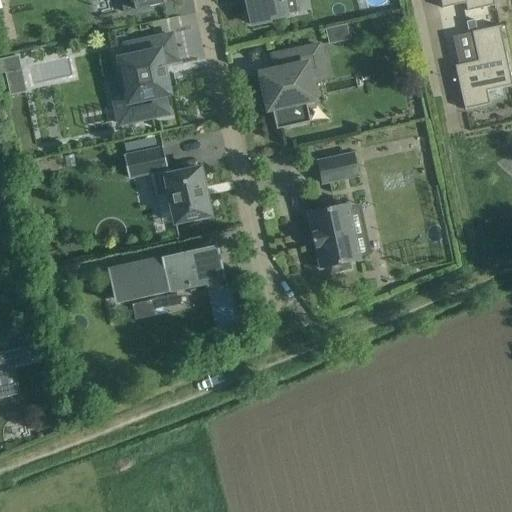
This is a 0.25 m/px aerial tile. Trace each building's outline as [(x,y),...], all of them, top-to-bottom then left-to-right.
[(165,4),(163,0),(120,0),(124,13),(165,4)] [(245,0),(251,25),(270,21),(270,19),(288,15),(284,0),(245,0)] [(468,12),(495,6),(494,0),(440,0),(443,9),(466,4),(468,12)] [(475,21),(466,23),(468,33),(477,31),(475,21)] [(350,40),(346,26),(326,30),(329,45),(350,40)] [(478,61),(455,66),(465,110),(490,105),(489,101),(503,98),(501,89),(506,88),(511,86),(511,81),(500,27),(491,29),(472,33),(478,61)] [(177,61),(171,35),(126,45),(128,57),(119,59),(128,102),(123,103),(128,123),(168,114),(164,95),(170,94),(163,64),(177,61)] [(323,63),(319,46),(288,53),(288,54),(290,53),(293,68),(262,75),(262,74),(260,74),(265,97),(267,96),(269,95),(277,130),(311,122),(306,102),(315,100),(307,66),(323,63)] [(5,70),(20,67),(17,54),(3,58),(5,70)] [(169,175),(163,148),(124,157),(129,178),(151,173),(156,198),(169,195),(172,206),(175,221),(175,223),(178,223),(195,219),(195,221),(207,219),(206,216),(209,216),(211,215),(211,213),(210,213),(207,199),(204,185),(201,170),(201,168),(199,169),(169,175)] [(354,156),(354,154),(352,155),(320,162),(318,162),(318,164),(319,164),(323,182),(322,182),(323,184),(325,184),(357,177),(359,177),(358,175),(354,157),(354,156)] [(349,207),(348,205),(346,205),(346,206),(311,213),(310,213),(308,213),(309,215),(313,233),(312,234),(315,249),(316,249),(320,267),(320,269),(323,269),(322,268),(332,266),(333,272),(350,269),(349,263),(358,261),(360,261),(360,259),(359,259),(348,207),(349,207)] [(158,259),(104,271),(109,295),(111,306),(184,290),(226,280),(220,253),(218,246),(158,259)] [(17,247),(0,250),(0,252),(3,264),(20,261),(17,247)] [(66,269),(51,272),(53,281),(67,277),(66,269)] [(234,335),(225,337),(227,348),(237,346),(234,335)] [(0,398),(20,394),(14,367),(0,369),(0,398)]
